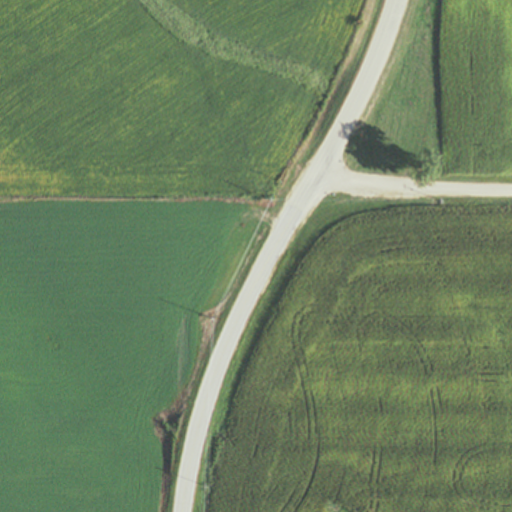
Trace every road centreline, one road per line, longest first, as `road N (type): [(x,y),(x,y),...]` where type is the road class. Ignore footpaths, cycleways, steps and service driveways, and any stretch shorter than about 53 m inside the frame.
road 1 (tertiary): [(354,104),(234,324),(212,378),(180,511)]
road 2 (residential): [(511,195),(420,195),(311,178)]
